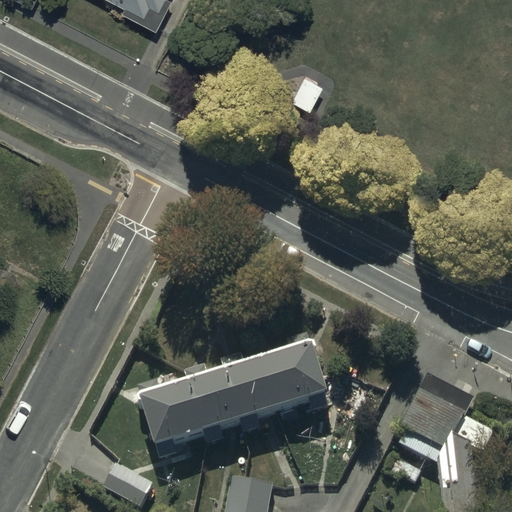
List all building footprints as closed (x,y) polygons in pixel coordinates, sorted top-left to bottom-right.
[(127,0),(128,0),(125,7),(159,24),(171,0),(127,0)] [(0,315),(0,286),(11,265),(0,259),(0,321),(2,317),(0,315)] [(312,343),(142,397),(153,446),(327,391),(312,343)] [(485,401),(433,374),(405,430),(409,432),(402,446),(443,467),(449,511),(487,511),(480,458),(489,457),(500,434),(475,421),(485,401)] [(117,466),(105,490),(143,509),(155,486),(117,466)] [(231,511),(272,511),(277,488),(237,481),(231,511)]
